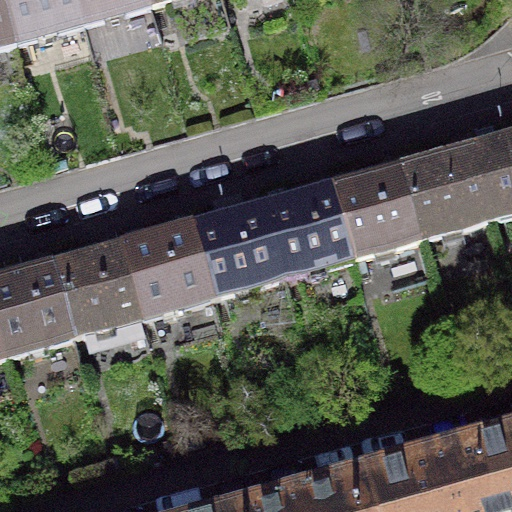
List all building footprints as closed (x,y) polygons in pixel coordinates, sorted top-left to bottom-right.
[(0,0),(0,54),(17,50),(3,0),(0,0)] [(3,0),(17,50),(84,31),(75,0),(3,0)] [(75,0),(84,31),(153,11),(150,0),(75,0)] [(150,0),(153,11),(193,0),(150,0)] [(511,142),(473,153),(494,227),(511,221),(511,142)] [(400,174),(421,247),(494,227),(473,153),(456,158),(400,174)] [(333,193),(354,266),(421,247),(400,174),(384,178),(333,193)] [(316,197),(266,212),(287,285),(354,266),(333,193),(316,197)] [(193,232),(215,305),(287,285),(266,212),(249,216),(193,232)] [(121,252),(142,326),(215,305),(193,232),(177,236),(121,252)] [(54,271),(75,345),(142,326),(121,252),(105,257),(54,271)] [(0,286),(0,337),(8,364),(75,345),(54,271),(37,276),(0,286)] [(366,484),(374,511),(511,511),(511,443),(440,463),(366,484)] [(267,511),(374,511),(366,484),(293,505),(267,511)]
